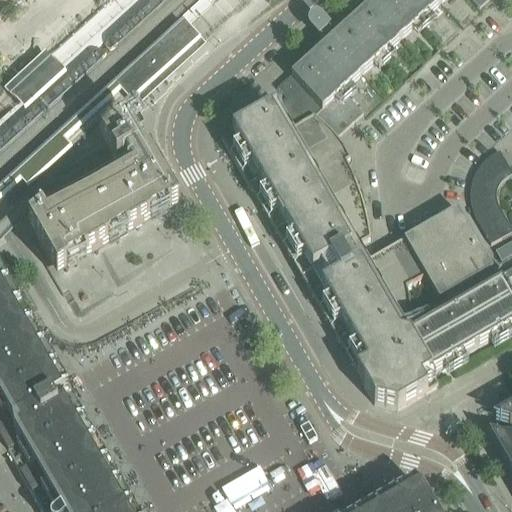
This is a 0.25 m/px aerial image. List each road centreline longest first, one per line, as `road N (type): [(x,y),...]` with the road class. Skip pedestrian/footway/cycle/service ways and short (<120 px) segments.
road 1 (tertiary): [(320,401),(182,158),(194,101),(306,0)]
road 2 (tertiary): [(472,493),(447,449),(320,401)]
road 3 (tertiary): [(320,401),(352,444),(429,468),(472,493)]
